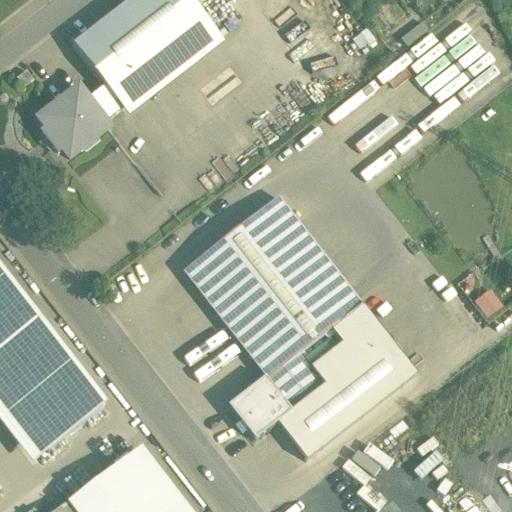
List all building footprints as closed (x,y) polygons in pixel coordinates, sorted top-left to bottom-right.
[(189,0),(134,0),(72,48),(106,92),(116,105),(118,103),(213,29),(189,0)] [(446,40),(483,8),(475,0),(474,0),(438,31),(446,40)] [(293,50),(312,31),(303,23),(285,41),(293,50)] [(421,63),(448,108),(510,70),(482,25),(421,63)] [(78,92),(39,123),(46,132),(42,135),(58,156),(62,153),(70,162),(109,131),(104,125),(123,110),(118,103),(116,105),(106,92),(89,105),(78,92)] [(368,174),(405,149),(370,98),(368,100),(362,92),(326,117),(353,156),(380,138),(387,149),(363,166),(368,174)] [(278,201),(183,275),(267,383),(230,411),(251,438),(272,422),(305,464),(416,378),(362,309),(278,201)] [(105,410),(0,275),(0,426),(32,467),(105,410)] [(470,304),(483,322),(500,309),(488,292),(470,304)] [(200,340),(173,356),(179,366),(206,350),(200,340)] [(370,511),(378,511),(386,503),(367,488),(387,462),(364,445),(342,473),(360,487),(352,497),(370,511)] [(175,511),(131,455),(67,507),(70,511),(175,511)]
